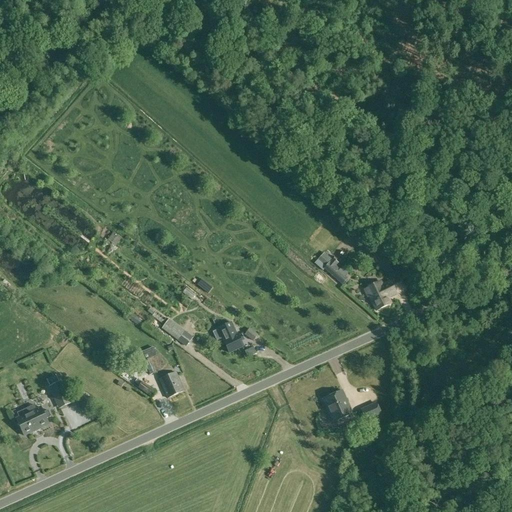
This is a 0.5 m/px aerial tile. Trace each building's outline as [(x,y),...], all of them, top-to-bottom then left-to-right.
[(116,246),(122,239),(115,234),(109,241),(116,246)] [(331,260),(323,253),(314,263),(322,270),(331,260)] [(324,269),(329,273),(330,274),(342,286),(348,279),(335,267),(334,267),(337,264),(332,259),(330,262),(324,269)] [(310,276),(320,281),(323,276),(313,271),(310,276)] [(391,304),(388,297),(396,293),(389,280),(382,283),(381,281),(366,289),(369,296),(377,311),(391,304)] [(184,293),(193,300),(196,296),(187,289),(184,293)] [(144,323),(130,312),(126,316),(141,328),(144,323)] [(154,314),(152,316),(162,324),(164,321),(154,314)] [(162,328),(178,341),(184,333),(168,320),(162,328)] [(224,342),(229,353),(243,347),(240,342),(243,340),(241,335),(238,337),(238,336),(237,336),(231,323),(219,329),(225,342),(224,342)] [(258,335),(250,329),(245,335),(253,342),(258,335)] [(252,348),(244,351),(247,357),(255,354),(252,348)] [(151,359),(144,361),(150,375),(156,372),(151,359)] [(160,380),(168,398),(184,391),(176,373),(160,380)] [(61,381),(48,387),(55,402),(68,396),(61,381)] [(138,388),(153,398),(157,392),(142,382),(138,388)] [(333,423),(352,414),(342,391),(323,400),(333,423)] [(382,415),(377,403),(361,410),(366,421),(382,415)] [(49,424),(46,419),(51,417),(48,410),(43,412),(41,407),(36,410),(34,405),(26,409),(28,413),(19,418),(16,419),(24,436),(49,424)]
